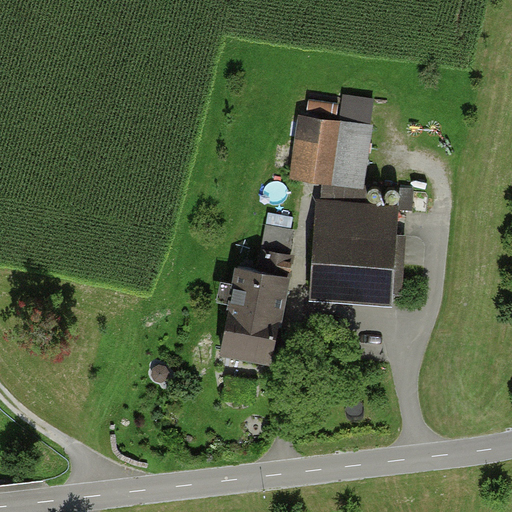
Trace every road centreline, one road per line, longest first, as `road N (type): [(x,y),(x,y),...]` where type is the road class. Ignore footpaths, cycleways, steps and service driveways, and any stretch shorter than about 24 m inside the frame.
road 1 (unclassified): [(511,443),(0,507)]
road 2 (track): [(0,394),(130,493)]
